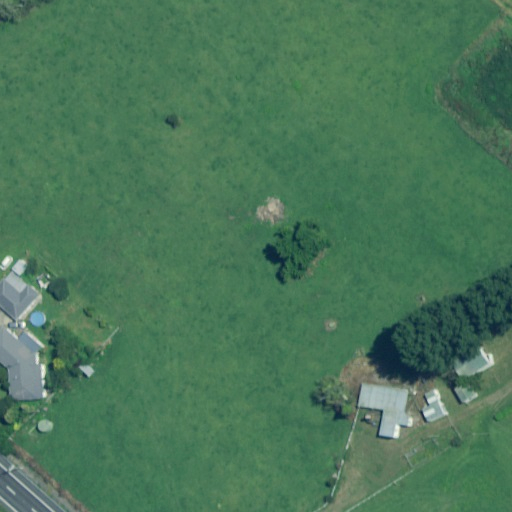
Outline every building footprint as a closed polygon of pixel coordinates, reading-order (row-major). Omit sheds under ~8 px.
[(33,265),(24,257),(0,285),(0,301),(22,321),(44,295),(23,277),(33,265)] [(9,325),(0,337),(0,368),(15,379),(8,388),(31,406),(66,360),(23,327),(19,333),(9,325)] [(468,379),(494,365),(487,353),(461,368),(468,379)] [(471,381),(459,388),(468,403),(480,395),(471,381)] [(414,391),(367,384),(364,406),(390,410),(386,435),(400,437),(402,424),(414,426),(417,405),(412,404),(414,391)] [(443,393),(430,398),(433,405),(425,408),(431,422),(452,414),(443,393)]
